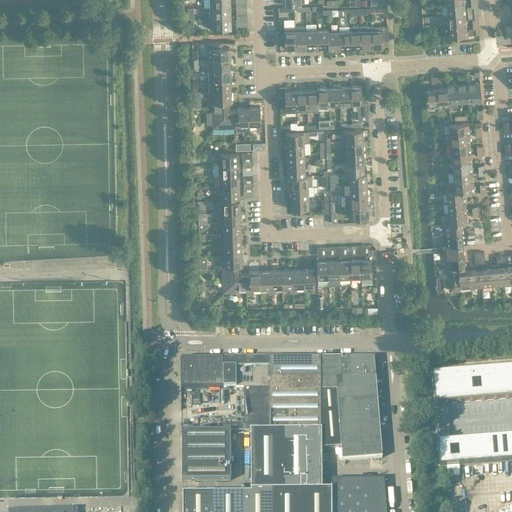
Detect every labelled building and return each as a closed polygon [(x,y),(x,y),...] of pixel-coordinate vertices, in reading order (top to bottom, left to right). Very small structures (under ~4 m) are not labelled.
[(447,4),(448,15),(465,13),(464,3),(447,4)] [(210,18),(230,17),(230,7),(210,7),(210,18)] [(466,24),(465,13),(448,15),(449,25),(466,24)] [(230,17),(210,18),(210,29),(218,29),(218,32),(224,32),(224,29),(230,29),(230,17)] [(467,35),(466,24),(449,25),(450,37),(467,35)] [(371,26),(372,47),(383,47),(383,45),(389,45),(388,25),(371,26)] [(295,27),(296,48),(307,47),(306,30),(306,26),(295,27)] [(361,48),(360,26),(349,27),(350,31),(350,48),(361,48)] [(372,47),(371,26),(360,26),(361,48),(372,47)] [(284,48),(296,48),(295,27),(284,27),(284,48)] [(317,30),(317,47),(328,46),(328,32),(328,29),(317,30)] [(306,30),(307,47),(317,47),(317,30),(306,30)] [(328,46),(328,49),(339,48),(339,31),(328,32),(328,46)] [(350,48),(350,31),(339,31),(339,48),(350,48)] [(208,43),(208,59),(229,58),(229,47),(223,47),(223,42),(208,43)] [(229,58),(208,59),(209,70),(230,69),(229,58)] [(230,69),(209,70),(209,77),(207,77),(207,81),(230,80),(230,69)] [(230,80),(207,81),(207,84),(213,84),(213,91),(231,91),(230,80)] [(480,82),(469,83),(470,101),(481,100),(480,82)] [(469,83),(458,84),(459,101),(470,101),(469,83)] [(447,85),(447,87),(449,102),(459,101),(458,84),(447,85)] [(340,104),(350,103),(350,86),(339,87),(340,104)] [(350,86),(350,103),(358,103),(358,121),(368,120),(367,102),(362,102),(361,86),(350,86)] [(318,105),(318,110),(329,109),(329,104),(328,87),(317,87),(317,90),(318,105)] [(328,87),(329,104),(340,104),(339,87),(328,87)] [(449,105),(449,102),(447,87),(437,88),(438,106),(449,105)] [(438,106),(437,88),(426,89),(427,107),(438,106)] [(306,90),(296,91),(296,112),(307,111),(306,90)] [(306,90),(307,111),(319,111),(318,110),(318,105),(317,90),(306,90)] [(231,91),(213,91),(214,98),(207,98),(208,102),(229,101),(229,102),(231,102),(231,91)] [(280,112),(296,112),(296,91),(284,91),(285,96),(280,97),(280,112)] [(229,101),(208,102),(208,106),(211,106),(212,129),(229,110),(229,102),(229,101)] [(249,125),(249,107),(237,108),(237,110),(238,110),(239,131),(242,131),(242,125),(249,125)] [(249,107),(249,125),(256,124),(257,130),(261,130),(260,107),(249,107)] [(229,110),(212,129),(235,128),(235,131),(239,131),(238,110),(237,110),(229,110)] [(449,124),(450,134),(469,132),(468,122),(449,124)] [(342,141),(346,141),(363,141),(362,129),(341,130),(342,141)] [(286,132),(287,143),(304,143),(309,143),(308,135),(316,135),(316,131),(286,132)] [(450,134),(450,143),(470,142),(469,132),(450,134)] [(346,141),(346,152),(363,151),(363,141),(346,141)] [(450,143),(451,153),(471,151),(470,142),(450,143)] [(287,143),(287,154),(304,154),(304,143),(287,143)] [(346,152),(346,163),(364,162),(363,151),(346,152)] [(451,153),(452,163),(471,161),(471,151),(451,153)] [(219,165),(238,164),(238,153),(218,154),(219,165)] [(287,154),(287,165),(305,164),(304,154),(287,154)] [(452,163),(453,172),(472,170),(471,161),(452,163)] [(347,174),(349,174),(364,173),(364,162),(346,163),(347,174)] [(219,165),(219,176),(239,175),(238,164),(219,165)] [(288,176),(290,176),(305,175),(305,164),(287,165),(288,176)] [(473,180),(472,170),(453,172),(453,182),(473,180)] [(366,173),(364,173),(349,174),(350,185),(367,184),(366,173)] [(219,176),(220,187),(239,186),(239,175),(219,176)] [(312,175),(305,175),(290,176),(290,187),(308,186),(313,186),(312,175)] [(453,182),(454,191),(464,190),(464,191),(474,190),(473,180),(453,182)] [(367,195),(367,184),(350,185),(350,195),(367,195)] [(240,197),(239,186),(220,187),(220,198),(240,197)] [(308,197),(308,186),(290,187),(291,198),(308,197)] [(447,192),(448,203),(465,201),(464,191),(464,190),(454,191),(447,192)] [(350,206),(368,206),(367,195),(350,195),(346,196),(346,198),(345,199),(345,204),(346,205),(346,206),(350,206)] [(308,197),(291,198),(291,209),(309,208),(308,197)] [(223,212),(240,211),(240,200),(216,201),(216,205),(223,205),(223,212)] [(466,212),(465,201),(448,203),(449,213),(466,212)] [(368,217),(368,206),(350,206),(351,218),(368,217)] [(240,222),(240,211),(223,212),(223,219),(217,219),(217,223),(240,222)] [(467,223),(466,212),(449,213),(449,224),(461,223),(467,223)] [(224,233),(241,233),(240,222),(217,223),(217,226),(223,226),(224,233)] [(462,234),(461,223),(449,224),(444,224),(445,235),(462,234)] [(218,244),(241,243),(241,233),(224,233),(224,240),(218,241),(218,244)] [(446,247),(463,245),(462,234),(445,235),(446,247)] [(224,255),(242,254),(241,243),(218,244),(218,248),(224,248),(224,255)] [(463,247),(463,245),(446,247),(446,249),(447,257),(464,255),(463,247)] [(360,259),(361,279),(372,278),(372,259),(376,259),(376,249),(368,250),(368,252),(366,252),(366,259),(360,259)] [(240,265),(240,266),(242,266),(242,254),(224,255),(225,262),(218,262),(219,266),(240,265)] [(465,266),(464,259),(464,255),(447,257),(448,267),(459,267),(465,266)] [(360,259),(349,260),(350,279),(361,279),(360,259)] [(317,280),(329,280),(328,260),(317,261),(317,280)] [(339,260),(328,260),(329,280),(339,280),(339,260)] [(349,260),(339,260),(339,280),(350,279),(349,260)] [(223,292),(240,274),(240,266),(240,265),(219,266),(219,270),(222,269),(223,288),(225,290),(223,291),(223,292)] [(511,266),(502,268),(503,285),(511,284),(511,266)] [(459,271),(459,267),(448,267),(449,289),(460,289),(459,271)] [(502,268),(491,269),(493,286),(503,285),(502,268)] [(303,287),(303,269),(292,270),(293,293),(297,293),(296,287),(303,287)] [(303,269),(303,287),(311,286),(311,292),(315,292),(314,269),(303,269)] [(480,269),(470,270),(471,288),(482,287),(480,269)] [(493,286),(491,269),(480,269),(482,287),(493,286)] [(282,287),(281,270),(271,271),(271,294),(275,294),(275,288),(282,287)] [(293,293),(292,270),(281,270),(282,287),(289,287),(289,293),(293,293)] [(471,288),(470,270),(459,271),(460,289),(471,288)] [(250,295),(253,295),(253,288),(260,288),(260,271),(248,271),(248,273),(249,273),(250,295)] [(271,294),(271,271),(260,271),(260,288),(267,288),(268,294),(271,294)] [(249,273),(248,273),(240,274),(223,292),(224,292),(226,291),(228,292),(246,292),(246,295),(250,295),(249,273)] [(436,278),(437,286),(435,286),(439,294),(442,292),(443,291),(443,286),(443,277),(436,278)] [(321,449),(341,449),(342,462),(381,458),(373,358),(320,359),(321,431),(321,449)] [(219,432),(250,432),(269,431),(268,359),(222,360),(223,389),(243,389),(243,425),(219,425),(219,432)] [(320,359),(268,359),(269,431),(321,431),(320,359)] [(223,389),(222,360),(180,360),(180,389),(223,389)] [(511,368),(432,375),(435,405),(511,399),(511,368)] [(269,431),(250,432),(250,492),(301,491),(321,490),(321,449),(321,431),(269,431)] [(181,481),(230,481),(230,432),(181,433),(181,481)] [(511,437),(438,443),(439,468),(511,462),(511,437)] [(331,490),(331,511),(385,511),(383,480),(331,480),(331,490)] [(331,511),(331,490),(321,490),(301,491),(250,492),(250,494),(182,494),(182,511),(331,511)]
